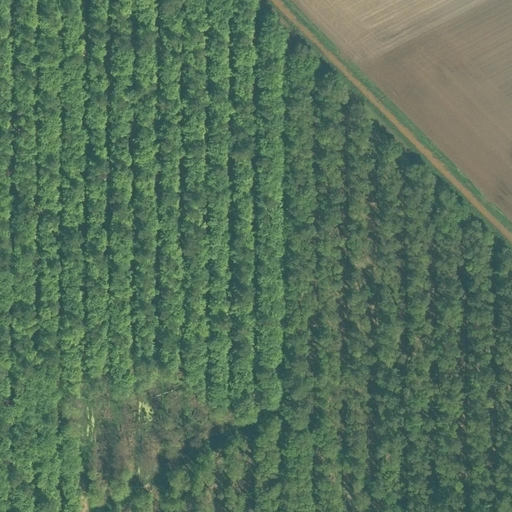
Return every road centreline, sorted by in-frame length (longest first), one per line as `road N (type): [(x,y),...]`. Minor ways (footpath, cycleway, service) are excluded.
road 1 (track): [(284,511),(288,28)]
road 2 (track): [(511,250),(262,0)]
